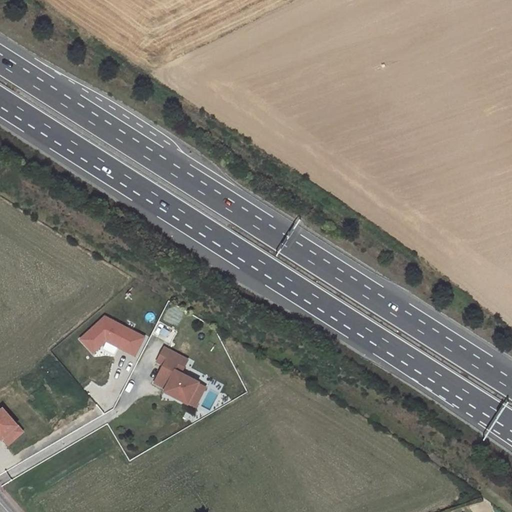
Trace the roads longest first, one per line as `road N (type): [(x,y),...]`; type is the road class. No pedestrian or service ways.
road 1 (trunk): [(511,389),(0,64)]
road 2 (trunk): [(0,95),(511,420)]
